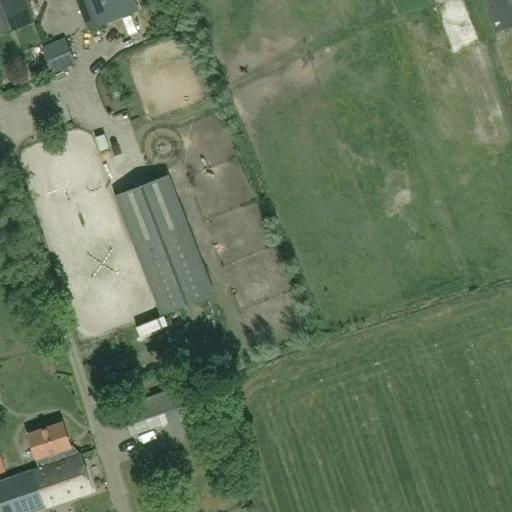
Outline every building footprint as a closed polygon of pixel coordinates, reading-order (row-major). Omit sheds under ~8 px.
[(0,0),(0,35),(33,23),(24,0),(0,0)] [(138,11),(133,0),(78,0),(89,30),(138,11)] [(511,0),(480,0),(492,35),(511,28),(511,0)] [(66,40),(42,50),(52,74),(76,64),(66,40)] [(168,177),(115,197),(161,314),(214,294),(168,177)] [(133,425),(171,419),(168,402),(131,408),(133,425)] [(41,470),(0,482),(0,511),(34,511),(92,492),(80,456),(74,458),(63,424),(29,435),(41,470)]
